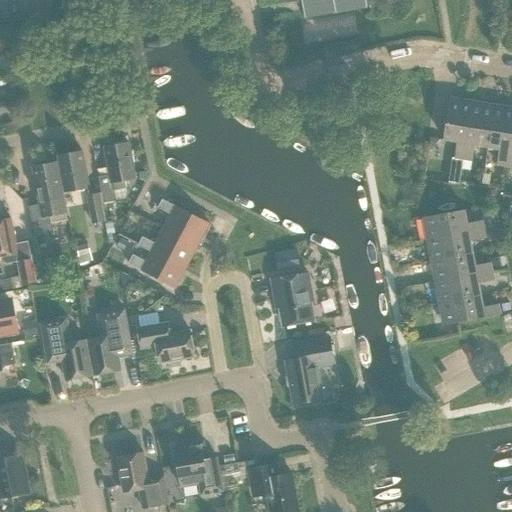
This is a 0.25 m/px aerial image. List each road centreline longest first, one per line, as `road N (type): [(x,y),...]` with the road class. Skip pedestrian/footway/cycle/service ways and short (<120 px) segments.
road 1 (residential): [(511,72),(448,65),(278,96),(246,0)]
road 2 (residential): [(223,382),(74,410)]
road 3 (residential): [(207,291),(229,276),(247,286),(259,367),(246,378)]
road 4 (residential): [(0,140),(143,119)]
road 5 (residential): [(318,435),(262,444),(246,378)]
